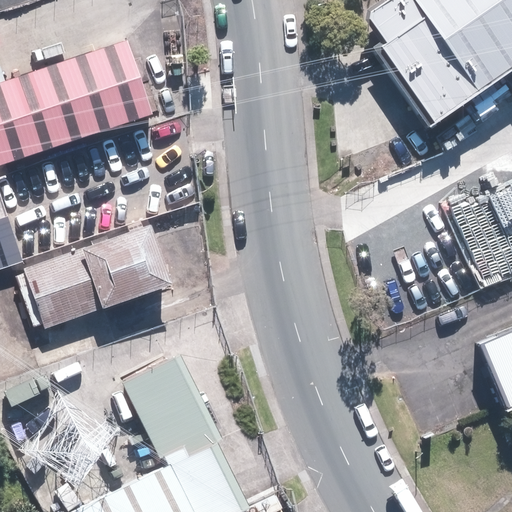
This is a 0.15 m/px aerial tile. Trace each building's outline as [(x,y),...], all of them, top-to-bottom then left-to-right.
[(511,0),(394,0),(357,27),(432,128),(511,68),(511,0)] [(0,80),(0,166),(157,114),(131,37),(0,80)] [(0,192),(0,227),(9,225),(0,192)] [(443,253),(423,261),(442,306),(511,277),(511,243),(504,223),(492,228),(489,219),(437,240),(443,253)] [(21,270),(43,331),(178,281),(161,235),(156,220),(21,270)] [(511,331),(484,343),(510,411),(511,410),(511,331)] [(168,464),(69,511),(231,511),(255,501),(182,353),(126,380),(168,464)]
